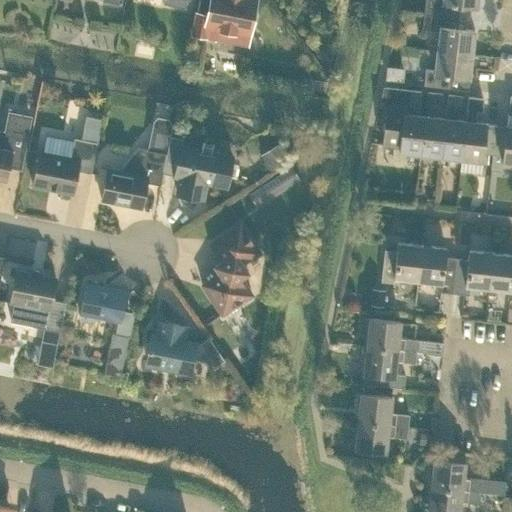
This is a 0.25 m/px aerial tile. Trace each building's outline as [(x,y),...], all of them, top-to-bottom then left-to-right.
[(163,0),(163,4),(185,9),(186,0),(163,0)] [(209,0),(207,16),(197,14),(193,35),(205,37),(207,27),(220,30),(222,32),(231,34),(233,32),(248,35),(254,0),(209,0)] [(477,8),(477,0),(425,0),(424,13),(458,16),(459,6),(477,8)] [(436,47),(436,51),(472,55),(474,31),(456,29),(458,16),(424,13),(422,30),(438,32),(436,47)] [(317,47),(315,55),(322,61),(330,58),(332,50),(325,44),(317,47)] [(436,51),(434,70),(425,69),(423,85),(449,89),(451,77),(469,79),(472,55),(436,51)] [(304,89),(324,92),(326,81),(312,68),(309,67),(304,89)] [(382,86),(381,94),(387,95),(381,145),(399,147),(399,152),(419,154),(424,116),(415,115),(417,103),(420,103),(422,91),(382,86)] [(426,92),(425,104),(440,106),(441,93),(426,92)] [(460,108),(462,96),(447,94),(445,107),(444,118),(439,157),(460,159),(465,121),(455,119),(457,108),(460,108)] [(468,97),(466,109),(480,111),(482,98),(468,97)] [(0,179),(5,180),(8,168),(9,161),(21,164),(27,136),(31,116),(7,112),(3,132),(0,131),(0,179)] [(444,118),(424,116),(419,154),(439,157),(444,118)] [(85,117),(83,128),(99,132),(102,120),(85,117)] [(486,123),(465,121),(460,159),(482,161),(483,154),(486,124),(486,123)] [(167,150),(170,135),(172,126),(157,123),(155,132),(152,147),(167,150)] [(496,125),(486,124),(483,154),(491,155),(492,155),(496,125)] [(505,126),(496,125),(492,155),(501,156),(502,156),(505,126)] [(502,156),(501,164),(511,164),(511,126),(505,126),(502,156)] [(163,173),(180,177),(177,193),(203,198),(206,182),(227,186),(232,156),(181,146),(183,138),(170,135),(163,173)] [(39,152),(33,185),(73,193),(77,170),(91,173),(97,142),(75,138),(74,141),(46,136),(43,152),(39,152)] [(278,143),(259,156),(270,172),(289,160),(278,143)] [(121,171),(108,168),(101,199),(141,207),(146,182),(160,185),(166,153),(146,149),(137,147),(121,169),(121,171)] [(501,156),(492,155),(491,155),(490,172),(499,173),(501,156)] [(283,171),(263,183),(272,197),(292,184),(283,171)] [(215,265),(220,272),(202,284),(222,314),(252,294),(240,276),(248,271),(243,264),(260,252),(240,222),(210,242),(222,259),(215,265)] [(394,277),(418,280),(422,245),(398,242),(397,251),(386,250),(386,248),(385,248),(381,281),(394,282),(394,277)] [(418,280),(437,282),(436,291),(452,293),(456,258),(444,257),(446,247),(422,245),(418,280)] [(468,259),(456,258),(452,293),(469,295),(470,286),(489,288),(493,253),(469,250),(468,259)] [(511,299),(511,254),(493,253),(489,288),(508,290),(507,299),(511,299)] [(9,322),(56,332),(59,332),(65,303),(51,300),(56,277),(41,274),(42,271),(31,269),(31,272),(16,269),(10,302),(13,302),(9,322)] [(86,283),(79,313),(81,313),(80,317),(83,320),(91,322),(94,320),(95,316),(118,321),(116,333),(111,332),(103,372),(120,376),(128,336),(130,336),(134,313),(123,310),(128,288),(111,284),(110,288),(86,283)] [(370,305),(383,307),(385,290),(372,288),(370,305)] [(0,305),(0,317),(3,318),(4,313),(8,314),(9,308),(0,305)] [(441,354),(442,343),(417,339),(398,337),(400,322),(369,318),(366,345),(416,351),(441,354)] [(211,369),(224,360),(209,337),(200,343),(185,339),(187,326),(158,320),(156,334),(151,333),(145,364),(191,373),(194,359),(205,361),(211,369)] [(366,345),(362,373),(361,383),(403,388),(404,375),(394,374),(396,361),(414,363),(416,351),(366,345)] [(360,393),(357,420),(407,426),(409,415),(390,412),(392,397),(360,393)] [(357,420),(354,449),(385,452),(387,437),(406,439),(407,426),(357,420)] [(421,433),(420,445),(430,446),(432,435),(421,433)] [(433,459),(430,486),(504,494),(505,483),(481,480),(463,478),(464,463),(462,462),(463,453),(448,451),(446,461),(433,459)] [(478,504),(480,492),(504,495),(504,494),(430,486),(427,511),(459,511),(460,502),(478,504)] [(511,511),(511,497),(502,496),(500,511),(511,511)]
